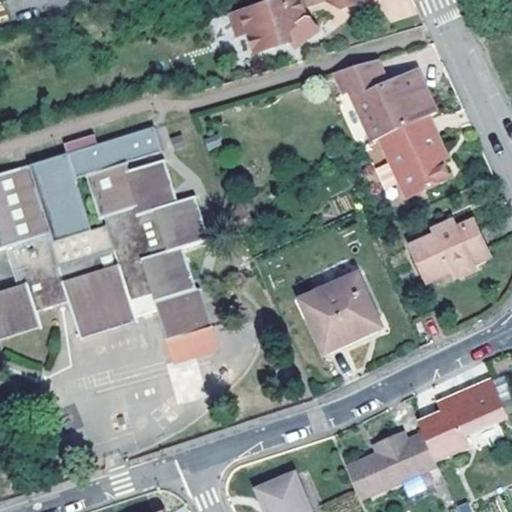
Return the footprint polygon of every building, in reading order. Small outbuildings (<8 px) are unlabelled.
[(367,0),(366,0),(273,0),(232,13),(239,36),(250,33),(257,53),(294,42),(298,47),(320,30),(312,18),(307,17),(305,7),(325,0),(328,0),(344,8),(367,0)] [(427,116),(434,113),(414,70),(392,81),(383,85),(379,74),(372,60),(329,74),(337,94),(345,91),(369,142),(378,138),(427,116)] [(392,81),(379,74),(383,85),(392,81)] [(427,116),(378,138),(405,197),(447,178),(440,161),(428,134),(434,131),(427,116)] [(207,240),(194,198),(176,204),(153,130),(0,178),(0,249),(4,248),(17,289),(0,294),(0,340),(41,327),(36,314),(70,303),(80,337),(161,311),(171,339),(205,329),(193,290),(179,249),(207,240)] [(428,134),(440,161),(446,158),(434,131),(428,134)] [(246,206),(243,201),(234,205),(236,210),(246,206)] [(252,220),(246,206),(236,210),(243,224),(252,220)] [(433,225),(436,231),(457,222),(454,216),(433,225)] [(430,278),(451,268),(449,264),(471,254),(474,261),(491,253),(475,217),(458,225),(457,222),(436,231),(413,241),(430,278)] [(476,266),(474,261),(471,254),(449,264),(451,268),(454,276),(476,266)] [(380,328),(357,276),(304,300),(326,352),(380,328)] [(205,329),(171,339),(178,360),(212,350),(205,329)] [(464,437),(507,419),(490,383),(437,407),(441,415),(418,426),(423,436),(435,462),(469,447),(464,437)] [(361,503),(437,468),(435,462),(423,436),(408,442),(404,433),(384,442),(388,451),(379,455),(347,469),(361,503)] [(388,451),(384,442),(375,446),(379,455),(388,451)] [(309,511),(295,477),(258,492),(266,511),(309,511)]
